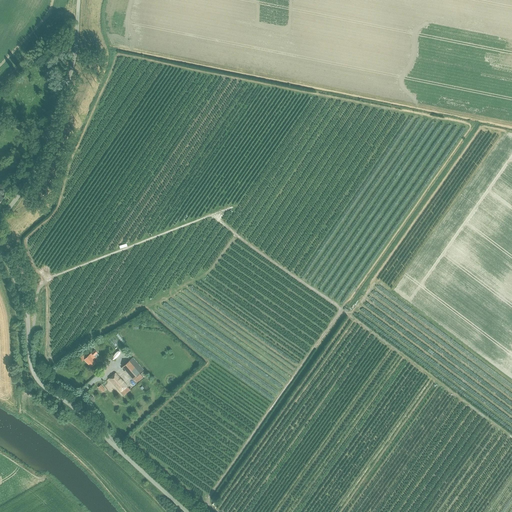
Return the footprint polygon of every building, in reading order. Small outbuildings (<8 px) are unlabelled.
[(0,202),(4,198),(1,196),(3,192),(6,194),(9,190),(7,188),(6,189),(4,188),(2,191),(1,190),(0,190),(0,202)] [(110,358),(113,361),(122,351),(119,348),(110,358)] [(97,363),(90,355),(88,357),(85,353),(80,358),(83,362),(85,360),(91,368),(97,363)] [(129,362),(123,367),(137,383),(143,378),(129,362)] [(116,374),(109,380),(124,397),(131,391),(116,374)]
